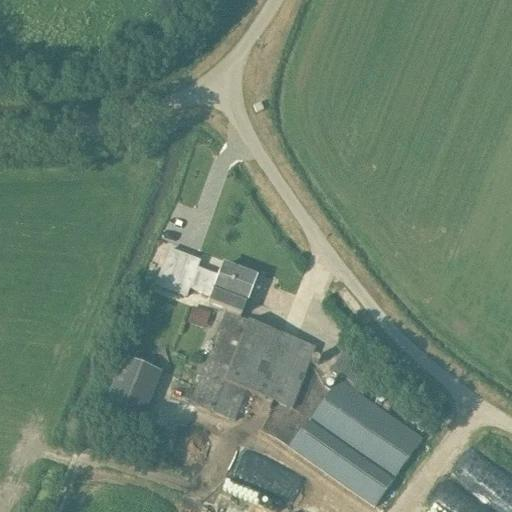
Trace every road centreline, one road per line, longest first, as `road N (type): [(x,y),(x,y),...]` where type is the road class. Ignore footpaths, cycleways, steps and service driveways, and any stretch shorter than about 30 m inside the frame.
road 1 (unclassified): [(511,428),(467,403),(372,314),(277,192),(214,83)]
road 2 (unclassified): [(214,83),(119,118),(0,128)]
